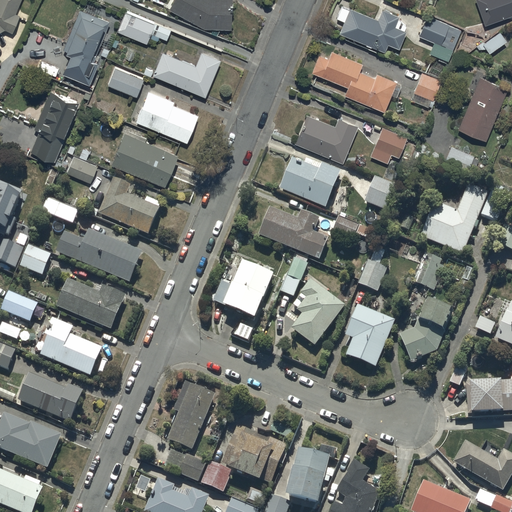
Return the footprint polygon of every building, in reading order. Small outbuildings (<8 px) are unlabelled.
[(0,0),(0,34),(5,32),(13,35),(20,17),(16,16),(22,0),(0,0)] [(175,0),(169,11),(204,30),(231,31),(231,0),(175,0)] [(511,0),(474,0),(484,27),(511,17),(511,0)] [(343,23),(338,34),(384,54),(387,46),(398,51),(406,34),(403,33),(406,26),(399,18),(389,14),(390,11),(384,9),(383,12),(381,11),(377,21),(341,6),(335,20),(343,23)] [(70,59),(63,76),(92,90),(102,67),(101,66),(105,58),(106,59),(110,52),(107,50),(114,36),(106,33),(110,25),(80,11),(62,51),(67,53),(65,57),(70,59)] [(127,13),(118,34),(147,46),(151,36),(166,42),(170,31),(127,13)] [(427,16),(418,37),(433,44),(429,55),(438,59),(438,61),(446,64),(452,51),(454,52),(459,40),(458,39),(461,31),(427,16)] [(485,50),(489,55),(506,43),(498,33),(494,36),(493,35),(483,43),(483,42),(476,47),(478,51),(485,50)] [(318,56),(311,74),(346,89),(343,97),(383,114),(390,96),(396,98),(401,85),(376,75),(374,79),(359,72),(362,65),(331,52),(328,60),(318,56)] [(163,55),(153,77),(206,98),(220,62),(201,54),(196,68),(163,55)] [(40,64),(39,69),(40,70),(39,71),(55,77),(59,68),(42,62),(41,64),(40,64)] [(115,69),(108,87),(137,99),(144,81),(115,69)] [(441,81),(421,74),(410,102),(426,107),(429,100),(433,101),(441,81)] [(485,81),(479,78),(457,131),(486,143),(506,90),(497,87),(498,83),(486,78),(485,81)] [(54,164),(78,104),(49,93),(34,132),(38,133),(30,154),(54,164)] [(148,93),(136,124),(188,144),(198,117),(173,107),(174,104),(148,93)] [(306,116),(294,144),(342,165),(358,128),(337,120),(334,128),(306,116)] [(382,128),(370,157),(386,165),(390,156),(398,159),(406,139),(382,128)] [(124,135),(111,166),(165,189),(179,158),(145,144),(147,139),(128,131),(126,136),(124,135)] [(473,157),(450,148),(444,164),(467,174),(469,169),(473,170),(476,161),(472,159),(473,157)] [(98,167),(73,157),(66,174),(91,184),(98,167)] [(292,163),(279,193),(325,213),(341,175),(312,163),(309,170),(292,163)] [(22,188),(0,180),(0,232),(9,236),(16,216),(13,215),(22,188)] [(374,181),(364,206),(384,214),(394,190),(374,181)] [(115,183),(99,219),(149,240),(160,214),(159,213),(161,208),(155,206),(156,203),(148,200),(145,206),(128,199),(131,190),(115,183)] [(435,207),(420,241),(462,259),(490,193),(469,184),(456,215),(435,207)] [(492,225),(504,201),(511,205),(511,194),(495,187),(481,220),(492,225)] [(48,201),(42,215),(74,228),(80,215),(69,210),(66,217),(57,213),(60,206),(48,201)] [(270,213),(258,240),(319,265),(328,243),(314,237),(319,223),(316,221),(316,220),(306,216),(305,218),(300,216),(297,224),(270,213)] [(339,219),(331,237),(351,245),(353,239),(365,244),(369,235),(359,231),(360,228),(339,219)] [(64,237),(56,257),(130,287),(143,257),(88,234),(84,245),(64,237)] [(5,237),(0,248),(0,259),(16,267),(25,246),(5,237)] [(379,267),(387,245),(378,242),(371,264),(379,267)] [(28,244),(20,265),(43,274),(51,253),(28,244)] [(420,282),(418,289),(432,294),(442,271),(439,270),(441,264),(433,261),(429,273),(420,269),(416,280),(420,282)] [(254,327),(272,279),(270,279),(272,275),(258,269),(259,267),(243,262),(232,290),(221,286),(213,307),(224,311),(222,315),(254,327)] [(307,267),(293,262),(280,296),(293,301),(299,285),(300,285),(307,267)] [(472,272),(451,263),(446,275),(467,284),(472,272)] [(377,296),(386,272),(367,265),(358,289),(377,296)] [(68,278),(57,305),(112,328),(126,294),(103,285),(102,286),(98,284),(95,289),(68,278)] [(291,334),(314,351),(345,311),(310,285),(294,307),(293,309),(298,313),(296,315),(302,319),(291,334)] [(37,302),(9,290),(2,308),(30,320),(37,302)] [(506,316),(495,343),(511,350),(511,306),(511,308),(504,305),(501,314),(506,316)] [(415,333),(399,339),(410,367),(416,365),(416,366),(422,364),(421,363),(436,357),(450,319),(448,318),(448,316),(442,314),(441,316),(436,314),(437,312),(430,310),(429,311),(424,309),(415,333)] [(395,325),(358,310),(345,341),(353,344),(346,361),(375,373),(395,325)] [(90,374),(102,346),(70,333),(73,325),(53,317),(50,323),(51,324),(49,330),(47,329),(38,352),(41,353),(41,354),(90,374)] [(480,320),(475,332),(490,338),(495,326),(480,320)] [(0,341),(0,365),(8,369),(16,348),(0,341)] [(455,373),(449,387),(458,391),(469,370),(462,366),(458,375),(455,373)] [(30,372),(19,399),(70,420),(83,389),(68,382),(66,387),(30,372)] [(471,415),(471,419),(502,418),(502,414),(511,413),(511,379),(511,383),(499,384),(499,386),(472,387),(472,384),(466,384),(467,415),(471,415)] [(193,449),(215,392),(186,380),(174,409),(178,411),(167,438),(193,449)] [(16,394),(0,386),(0,395),(13,401),(16,394)] [(0,446),(49,467),(63,434),(32,421),(31,422),(5,411),(0,424),(0,446)] [(295,428),(275,420),(271,430),(291,438),(295,428)] [(238,424),(222,463),(272,482),(280,462),(283,463),(288,451),(285,450),(288,443),(268,435),(266,440),(253,434),(255,431),(238,424)] [(466,440),(453,460),(503,490),(511,474),(511,452),(504,448),(503,449),(486,440),(481,448),(466,440)] [(180,469),(179,472),(199,480),(206,462),(171,448),(165,463),(180,469)] [(298,450),(284,496),(317,503),(320,488),(327,489),(330,476),(324,475),(328,456),(298,450)] [(371,511),(382,488),(363,480),(370,467),(353,460),(348,472),(337,490),(347,495),(343,502),(335,497),(329,511),(371,511)] [(211,461),(201,482),(212,485),(224,491),(231,474),(226,473),(229,467),(220,463),(211,461)] [(0,502),(24,511),(33,511),(44,487),(40,485),(41,481),(27,475),(25,478),(0,468),(0,502)] [(159,476),(144,511),(147,511),(202,511),(210,494),(192,487),(191,490),(186,487),(185,490),(174,486),(175,483),(159,476)] [(424,479),(411,510),(416,511),(464,511),(471,498),(424,479)] [(268,493),(251,487),(246,500),(262,507),(268,493)] [(480,488),(476,500),(491,506),(490,508),(500,511),(511,511),(511,510),(511,500),(497,494),(497,495),(480,488)] [(271,494),(264,511),(286,511),(289,504),(281,497),(271,494)] [(232,497),(225,511),(257,511),(259,508),(232,497)]
